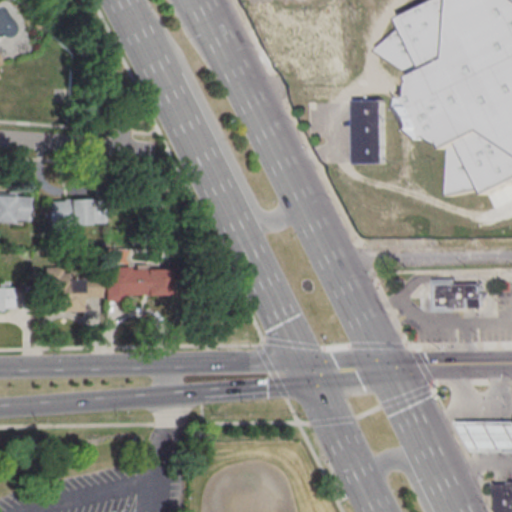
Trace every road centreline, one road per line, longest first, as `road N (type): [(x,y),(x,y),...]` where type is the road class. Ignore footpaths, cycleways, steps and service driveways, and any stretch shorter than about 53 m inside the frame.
road 1 (primary): [(122,2),(308,374)]
road 2 (primary): [(122,2),(177,55),(262,220),(280,217),(296,194)]
road 3 (primary): [(296,194),(199,0)]
road 4 (residential): [(511,255),(329,259)]
road 5 (secondary): [(164,362),(0,366)]
road 6 (primary): [(456,511),(383,368)]
road 7 (secondary): [(0,408),(151,397)]
road 8 (secondary): [(308,374),(264,361),(164,362)]
road 9 (residential): [(0,136),(133,148)]
road 10 (primary): [(308,374),(367,491)]
road 11 (secondary): [(511,366),(383,368)]
road 12 (primary): [(383,368),(329,259)]
